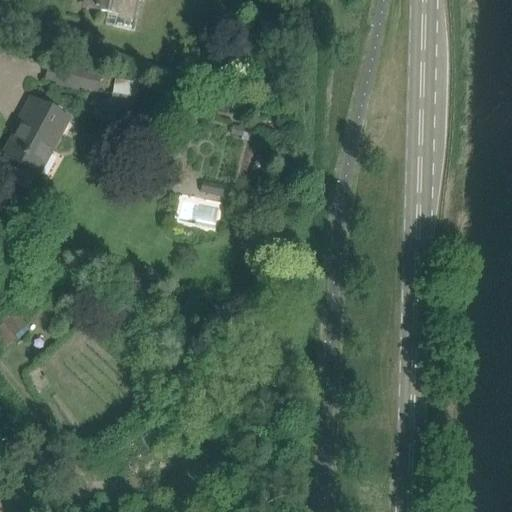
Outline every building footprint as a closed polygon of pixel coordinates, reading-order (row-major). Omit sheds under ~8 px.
[(83,0),(82,8),(109,15),(106,25),(134,31),(141,0),(83,0)] [(49,65),(46,81),(97,92),(100,77),(49,65)] [(193,68),(191,87),(203,89),(206,69),(193,68)] [(111,94),(109,106),(137,111),(139,99),(137,98),(114,94),(111,94)] [(38,176),(68,120),(30,99),(18,122),(21,123),(2,157),(38,176)] [(149,116),(145,133),(161,137),(166,120),(149,116)] [(232,127),(231,135),(243,137),(244,128),(232,127)] [(202,182),(200,193),(222,197),(225,186),(202,182)] [(74,257),(67,273),(91,283),(98,268),(74,257)] [(14,310),(1,320),(14,338),(27,328),(14,310)] [(209,377),(200,383),(213,403),(222,397),(220,394),(236,385),(225,367),(209,377)] [(14,434),(2,440),(10,455),(24,448),(19,439),(17,440),(14,434)]
